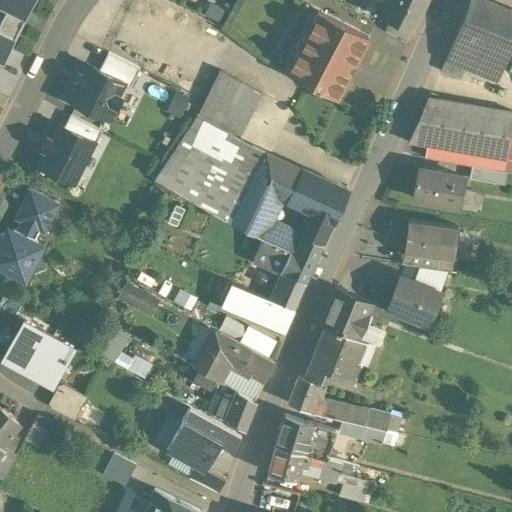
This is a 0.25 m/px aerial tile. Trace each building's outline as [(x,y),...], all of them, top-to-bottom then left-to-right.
[(34,0),(0,0),(0,63),(2,65),(34,0)] [(425,0),(387,0),(385,5),(380,16),(389,20),(410,30),(411,30),(425,0)] [(511,20),(468,2),(445,58),(465,67),(497,80),(509,50),(511,50),(511,20)] [(367,38),(318,13),(286,74),(335,99),(349,74),(350,74),(355,64),(354,64),(367,38)] [(410,30),(389,20),(384,32),(404,43),(410,30)] [(107,54),(99,71),(126,84),(131,87),(139,70),(107,54)] [(465,67),(445,58),(440,71),(460,79),(465,67)] [(99,71),(86,64),(81,75),(79,74),(73,85),(76,87),(69,101),(110,122),(122,97),(120,96),(126,84),(99,71)] [(217,73),(198,114),(238,137),(260,95),(217,73)] [(170,91),(166,109),(180,112),(184,94),(170,91)] [(511,120),(511,112),(427,97),(407,142),(426,146),(461,152),(504,160),(511,120)] [(154,180),(232,222),(265,152),(238,137),(198,114),(154,180)] [(70,115),(63,129),(95,144),(102,131),(70,115)] [(45,153),(38,166),(75,184),(95,144),(63,129),(58,126),(51,141),(47,139),(41,151),(45,153)] [(461,152),(426,146),(424,158),(459,164),(461,152)] [(265,152),(232,222),(256,234),(260,225),(275,195),(289,164),(265,152)] [(302,170),(289,164),(275,195),(288,201),(302,170)] [(496,171),(470,166),(468,178),(494,183),(496,171)] [(464,177),(417,169),(412,198),(453,206),(455,195),(461,196),(464,177)] [(346,190),(302,170),(288,201),(312,212),(332,221),(346,190)] [(59,204),(29,189),(13,219),(19,222),(38,232),(44,235),(59,204)] [(332,221),(312,212),(301,235),(321,245),(321,244),(332,221)] [(457,226),(407,220),(403,254),(438,258),(453,260),(457,226)] [(19,222),(15,230),(12,229),(6,226),(3,233),(2,232),(1,235),(0,235),(0,279),(1,282),(15,278),(18,279),(18,278),(24,282),(27,275),(28,276),(29,273),(44,268),(39,254),(40,251),(43,245),(36,242),(37,241),(34,240),(38,232),(19,222)] [(220,248),(252,261),(262,237),(256,234),(232,222),(220,248)] [(294,251),(298,241),(260,225),(256,234),(262,237),(294,251)] [(321,245),(301,235),(298,241),(294,251),(262,237),(252,261),(283,275),(303,283),(321,245)] [(438,258),(403,254),(402,264),(418,267),(437,269),(438,258)] [(437,269),(418,267),(412,282),(438,292),(447,271),(437,269)] [(303,283),(283,275),(277,287),(298,296),(303,283)] [(412,282),(399,276),(386,308),(426,324),(439,292),(438,292),(412,282)] [(115,296),(149,312),(157,296),(123,280),(115,296)] [(272,300),(230,282),(222,302),(284,328),(292,308),(272,300)] [(371,300),(335,286),(320,323),(325,325),(356,337),(371,300)] [(298,296),(277,287),(272,300),(292,308),(298,296)] [(72,347),(23,320),(2,359),(51,386),(72,347)] [(356,337),(325,325),(304,377),(319,383),(324,370),(329,371),(330,368),(351,376),(358,360),(354,359),(362,340),(356,337)] [(235,344),(215,333),(195,368),(202,372),(218,381),(224,371),(230,360),(227,358),(235,344)] [(272,365),(235,344),(227,358),(230,360),(240,366),(238,368),(247,373),(248,371),(264,380),(272,365)] [(142,375),(149,361),(131,352),(124,366),(142,375)] [(202,372),(195,368),(191,366),(184,378),(219,399),(222,392),(199,379),(202,372)] [(258,391),(224,371),(218,381),(224,385),(237,392),(253,402),(258,391)] [(218,381),(202,372),(199,379),(222,392),(224,385),(218,381)] [(304,377),(298,375),(287,403),(307,411),(341,419),(364,424),(370,408),(320,398),(325,386),(319,383),(304,377)] [(85,397),(62,384),(57,385),(47,404),(50,405),(49,407),(73,419),(85,397)] [(237,392),(224,385),(222,392),(219,399),(214,413),(226,420),(237,392)] [(237,392),(226,420),(242,429),(253,402),(237,392)] [(195,402),(192,408),(204,415),(207,409),(195,402)] [(192,408),(188,406),(181,420),(219,441),(219,442),(231,449),(240,434),(204,415),(192,408)] [(390,412),(370,408),(364,424),(385,429),(390,412)] [(18,424),(0,409),(0,455),(5,449),(0,446),(18,424)] [(333,426),(284,413),(275,443),(308,452),(325,457),(329,444),(333,426)] [(364,424),(341,419),(337,431),(360,438),(364,424)] [(219,441),(181,420),(165,448),(195,464),(204,469),(219,442),(219,441)] [(32,422),(22,445),(38,453),(49,430),(32,422)] [(385,429),(364,424),(360,438),(381,443),(385,429)] [(308,452),(275,443),(267,473),(294,480),(298,465),(300,465),(305,463),(308,452)] [(351,450),(329,444),(325,457),(341,461),(348,462),(351,450)] [(5,449),(0,455),(0,477),(2,480),(14,457),(5,449)] [(325,457),(308,452),(305,463),(323,467),(325,457)] [(114,454),(102,478),(126,489),(137,466),(114,454)] [(341,461),(325,457),(323,467),(319,482),(325,483),(326,479),(336,481),(338,472),(341,461)] [(204,469),(195,464),(188,477),(217,493),(224,480),(204,469)] [(369,480),(338,472),(336,481),(342,483),(338,496),(363,502),(369,480)] [(266,507),(291,511),(295,490),(271,485),(266,507)] [(196,511),(197,511),(154,491),(144,511),(196,511)]
